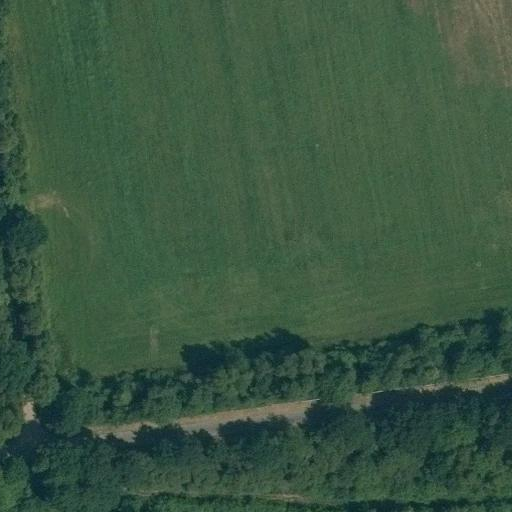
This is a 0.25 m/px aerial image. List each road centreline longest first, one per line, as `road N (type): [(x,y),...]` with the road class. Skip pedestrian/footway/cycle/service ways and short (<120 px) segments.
road 1 (unclassified): [(0,447),(511,385)]
road 2 (track): [(0,206),(41,443)]
